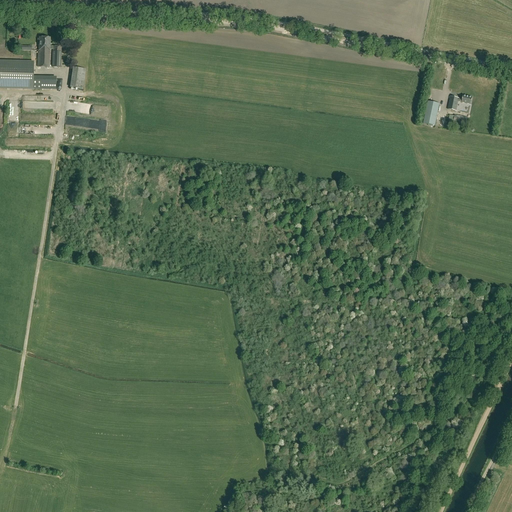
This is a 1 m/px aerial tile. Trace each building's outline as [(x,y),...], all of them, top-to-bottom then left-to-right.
[(38,50),(38,67),(50,68),(50,50),(53,50),(53,67),(61,68),(62,47),(50,46),(50,38),(39,37),(39,50),(38,50)] [(33,77),(34,63),(0,61),(0,88),(41,89),(42,77),(33,77)] [(76,88),(84,89),(86,69),(79,68),(76,88)] [(450,97),(448,109),(456,111),(458,102),(462,102),(462,103),(471,104),(472,97),(463,95),(462,99),(459,99),(459,98),(450,97)] [(424,123),(436,125),(440,103),(428,101),(424,123)] [(454,122),(466,125),(468,118),(455,115),(454,122)]
